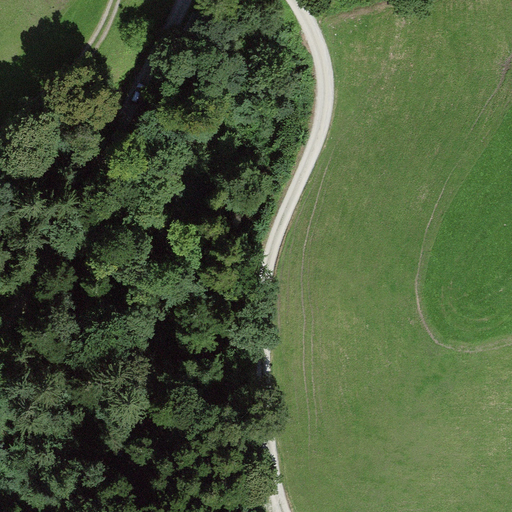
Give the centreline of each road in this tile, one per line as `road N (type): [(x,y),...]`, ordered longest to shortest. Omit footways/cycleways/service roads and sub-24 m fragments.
road 1 (track): [(285,511),(267,409),(262,310),(275,235),(328,108),(323,52),(297,0)]
road 2 (track): [(185,0),(0,324)]
road 3 (track): [(115,0),(79,69),(0,141)]
